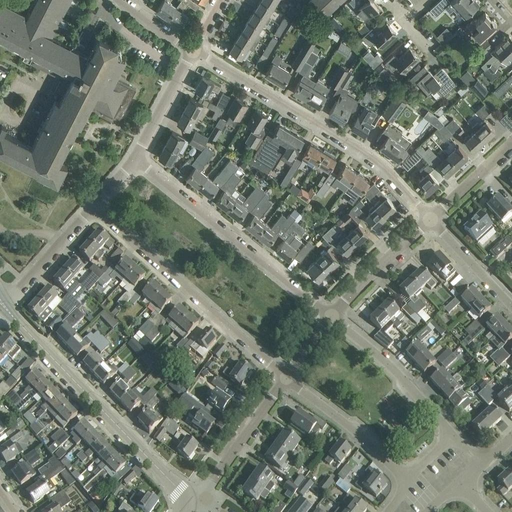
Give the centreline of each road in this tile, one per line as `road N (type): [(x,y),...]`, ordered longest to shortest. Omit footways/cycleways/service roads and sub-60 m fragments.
road 1 (residential): [(194,49),(368,155),(431,219)]
road 2 (unclassified): [(187,503),(5,308)]
road 3 (residential): [(286,377),(94,205)]
road 4 (residential): [(332,317),(135,158)]
road 5 (residential): [(453,435),(332,317)]
road 6 (residential): [(408,482),(286,377)]
road 7 (residential): [(187,503),(286,377)]
road 8 (residential): [(332,317),(431,219)]
road 9 (residential): [(5,308),(94,205)]
road 10 (residential): [(135,158),(194,49)]
